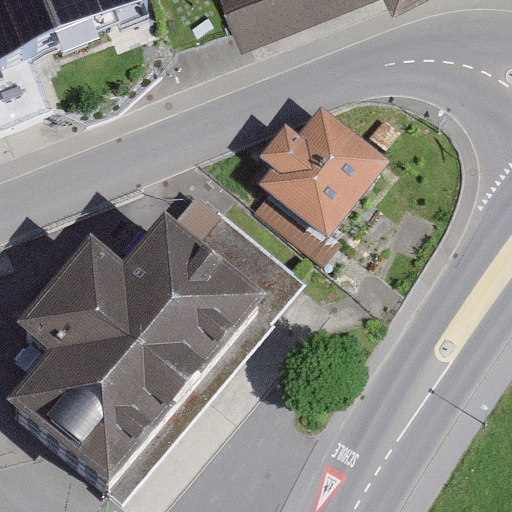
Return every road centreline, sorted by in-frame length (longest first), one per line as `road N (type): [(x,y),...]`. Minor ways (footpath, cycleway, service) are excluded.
road 1 (tertiary): [(0,213),(371,68),(444,61),(511,79)]
road 2 (secondary): [(511,259),(447,349),(355,511)]
